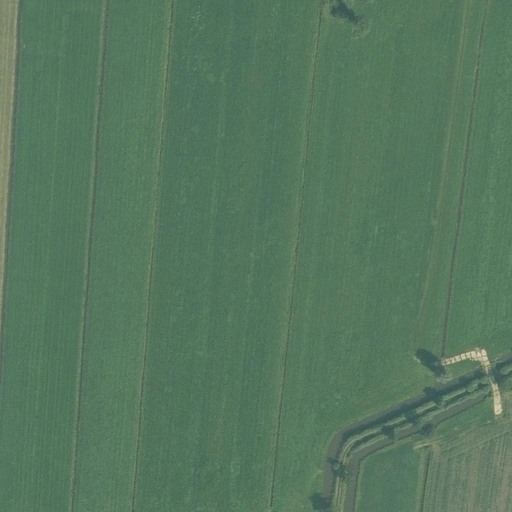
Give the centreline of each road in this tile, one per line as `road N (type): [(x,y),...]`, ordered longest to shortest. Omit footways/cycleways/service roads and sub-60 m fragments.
road 1 (track): [(431,442),(491,427),(498,417),(462,264),(496,0)]
road 2 (track): [(511,370),(351,445),(337,511)]
